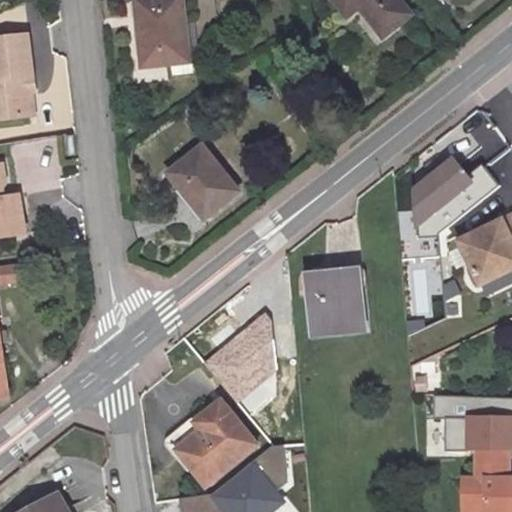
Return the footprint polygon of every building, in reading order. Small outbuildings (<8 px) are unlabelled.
[(187,59),(181,0),(143,0),(146,23),(137,24),(141,63),(187,59)] [(411,17),(397,0),(332,0),(347,19),(358,10),(382,41),(411,17)] [(31,80),(27,37),(0,39),(0,123),(31,120),(27,81),(31,80)] [(163,69),(137,71),(138,80),(163,78),(163,69)] [(31,161),(55,160),(54,143),(15,146),(18,184),(32,183),(31,161)] [(235,193),(201,149),(167,174),(202,219),(235,193)] [(474,169),(456,184),(441,165),(402,196),(406,239),(429,237),(490,188),(474,169)] [(0,239),(21,237),(15,198),(0,199),(0,191),(2,189),(0,177),(0,239)] [(499,233),(511,226),(511,224),(507,217),(494,223),(499,233)] [(511,226),(499,233),(494,223),(450,243),(470,286),(511,265),(511,226)] [(476,298),(511,280),(511,265),(470,286),(476,298)] [(0,400),(12,398),(0,297),(0,285),(19,282),(17,269),(0,270),(0,400)] [(361,329),(357,272),(305,276),(309,333),(361,329)] [(271,323),(264,316),(207,364),(237,402),(275,371),(271,323)] [(257,446),(218,398),(191,420),(195,425),(202,419),(207,426),(177,451),(206,487),(257,446)] [(424,422),(436,422),(436,455),(463,455),(463,452),(468,452),(499,452),(507,452),(507,431),(502,431),(502,424),(511,424),(511,401),(424,400),(424,422)] [(289,482),(288,447),(271,448),(212,495),(179,500),(180,511),(270,511),(282,502),(273,492),(284,482),(289,482)] [(454,484),(454,509),(477,509),(476,511),(511,511),(511,493),(508,494),(508,483),(499,483),(499,452),(468,452),(468,485),(454,484)] [(58,511),(46,493),(14,511),(58,511)]
